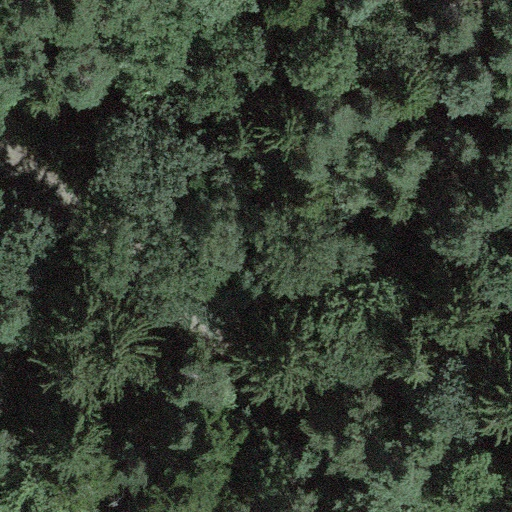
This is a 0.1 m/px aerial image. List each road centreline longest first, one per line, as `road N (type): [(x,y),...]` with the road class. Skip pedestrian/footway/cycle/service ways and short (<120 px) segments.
road 1 (track): [(511,498),(204,310),(128,229),(0,118)]
road 2 (track): [(511,258),(361,298),(128,229)]
